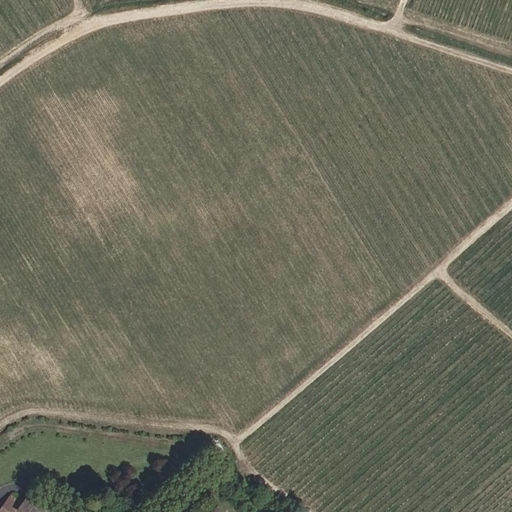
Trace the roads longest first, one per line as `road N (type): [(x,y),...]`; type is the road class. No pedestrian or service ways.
road 1 (track): [(511,202),(239,437),(209,425),(38,409),(0,425)]
road 2 (track): [(0,80),(70,34),(114,17),(251,0)]
road 3 (track): [(256,0),(316,5),(511,69)]
